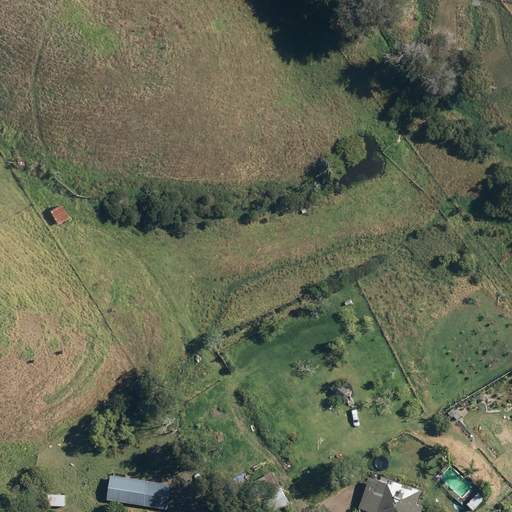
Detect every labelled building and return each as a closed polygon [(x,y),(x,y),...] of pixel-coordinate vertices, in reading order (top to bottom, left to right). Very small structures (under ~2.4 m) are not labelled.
[(57,205),(45,211),(53,226),(65,220),(57,205)] [(263,511),(269,511),(288,503),(271,472),(248,484),(263,511)] [(107,500),(166,509),(170,484),(111,475),(107,500)] [(421,511),(423,507),(417,504),(421,491),(392,481),(391,484),(368,476),(357,509),(366,511),(421,511)] [(484,500),(471,486),(459,496),(472,511),(484,500)] [(66,494),(40,493),(40,507),(66,507),(66,494)]
